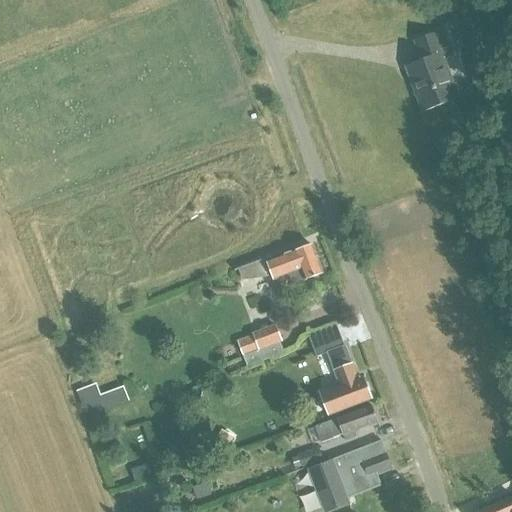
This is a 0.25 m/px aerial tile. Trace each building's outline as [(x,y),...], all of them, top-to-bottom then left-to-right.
[(406,66),(423,112),(459,98),(444,58),(453,54),(443,28),(414,40),(422,60),(406,66)] [(303,280),(304,282),(321,275),(311,247),(294,253),(280,257),(279,254),(233,271),(233,272),(238,270),(241,280),(270,276),(272,281),(285,277),(288,285),(303,280)] [(253,335),(237,340),(243,356),(280,342),(283,341),(276,324),(252,333),(253,335)] [(280,342),(243,356),(248,367),(285,353),(280,342)] [(336,373),(343,393),(323,400),(329,416),(373,400),(367,385),(361,387),(346,347),(328,354),(336,374),(336,373)] [(315,427),(320,443),(377,424),(372,408),(315,427)] [(378,443),(309,470),(325,511),(329,511),(351,503),(348,496),(375,487),(372,477),(388,471),(378,443)] [(292,462),(294,468),(301,466),(301,468),(321,460),(317,449),(296,457),(297,460),(292,462)] [(511,511),(511,496),(476,511),(511,511)]
